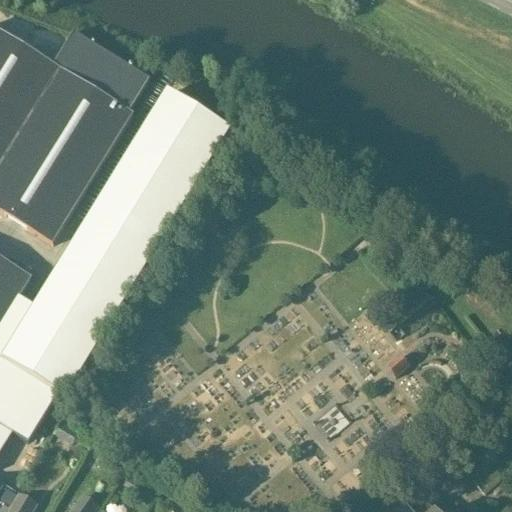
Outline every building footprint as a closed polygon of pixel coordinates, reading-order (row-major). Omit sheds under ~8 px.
[(73,37),(53,69),(0,36),(0,216),(53,249),(134,119),(130,117),(150,83),(73,37)] [(0,485),(14,494),(38,454),(27,446),(56,399),(65,404),(230,134),(168,97),(1,364),(0,363),(0,332),(33,282),(31,281),(0,262),(0,485)] [(468,311),(453,325),(471,348),(486,333),(468,311)] [(396,382),(410,370),(400,358),(386,370),(396,382)] [(328,438),(350,425),(339,407),(317,421),(328,438)] [(484,498),(505,481),(487,460),(467,478),(484,498)] [(123,489),(153,507),(159,497),(129,479),(123,489)] [(19,497),(9,511),(35,511),(38,508),(19,497)] [(83,498),(72,511),(98,511),(100,510),(83,498)]
